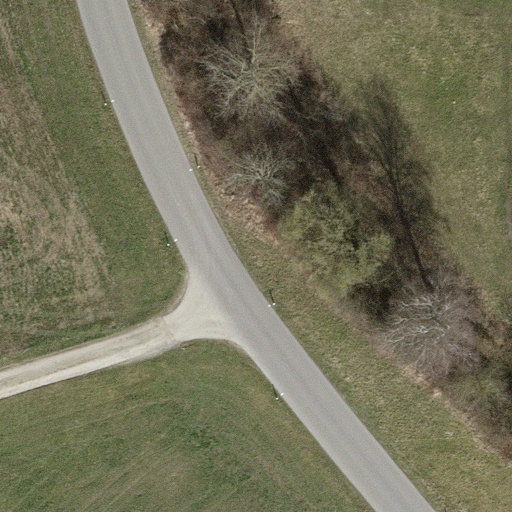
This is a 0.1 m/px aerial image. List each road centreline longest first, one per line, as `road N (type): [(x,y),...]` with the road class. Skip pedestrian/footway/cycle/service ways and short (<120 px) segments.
road 1 (tertiary): [(99,0),(141,126),(231,311),(402,511)]
road 2 (track): [(0,386),(231,311)]
